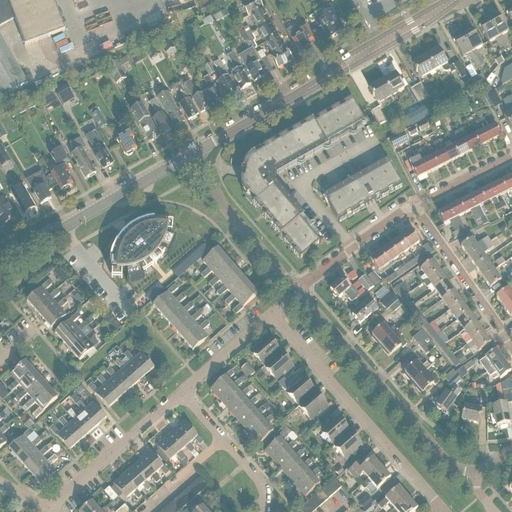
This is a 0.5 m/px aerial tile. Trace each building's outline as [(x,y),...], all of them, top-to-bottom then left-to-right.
[(0,0),(0,95),(2,99),(27,85),(0,38),(0,26),(14,19),(24,47),(65,32),(56,9),(52,0),(0,0)] [(173,0),(178,14),(197,8),(194,0),(173,0)] [(248,18),(249,17),(261,10),(255,0),(254,0),(242,8),(248,18)] [(257,30),(269,24),(261,10),(249,17),(257,30)] [(344,32),(336,19),(338,18),(334,10),(315,21),(319,28),(320,28),(328,41),(344,32)] [(212,17),(215,23),(223,19),(220,13),(212,17)] [(503,48),(506,46),(501,37),(507,33),(498,16),(488,21),(503,48)] [(204,28),(213,23),(210,17),(201,21),(204,28)] [(488,21),(478,27),(488,44),(494,41),(499,50),(503,48),(488,21)] [(265,44),(277,37),(269,24),(257,30),(265,44)] [(314,42),(305,26),(298,30),(298,31),(295,33),(292,29),(286,32),(300,56),(308,52),(308,51),(311,49),(308,45),(314,42)] [(246,36),(251,34),(247,27),(243,30),(246,36)] [(462,36),(479,66),(483,64),(476,52),(481,48),(471,31),(462,36)] [(251,34),(246,36),(250,42),(253,49),(256,47),(253,42),(255,41),(251,34)] [(167,36),(158,41),(165,53),(173,48),(167,36)] [(475,68),(479,66),(462,36),(452,42),(462,59),(468,56),(475,68)] [(273,57),(284,50),(277,37),(265,44),(273,57)] [(154,46),(144,51),(149,61),(154,58),(159,56),(154,46)] [(244,68),(245,68),(245,69),(246,70),(250,77),(254,83),(264,78),(256,64),(259,62),(252,49),(238,57),(244,68)] [(285,50),(284,50),(273,57),(271,58),(277,70),(291,62),(285,50)] [(434,73),(441,69),(442,72),(446,73),(449,71),(451,74),(454,72),(451,66),(448,68),(438,50),(425,57),(434,73)] [(141,51),(136,54),(140,60),(145,57),(141,51)] [(261,52),(257,54),(260,61),(265,58),(261,52)] [(228,78),(232,86),(236,84),(240,91),(250,86),(241,70),(242,69),(233,54),(227,57),(235,72),(231,75),(231,76),(228,78)] [(434,73),(425,57),(412,65),(421,80),(434,73)] [(265,58),(260,61),(263,65),(265,69),(268,74),(272,72),(265,58)] [(494,62),(497,67),(503,63),(501,58),(494,62)] [(120,68),(123,66),(127,64),(124,59),(117,62),(120,68)] [(236,93),(232,86),(228,78),(218,61),(213,64),(222,81),(217,84),(226,99),(236,93)] [(115,62),(107,66),(117,84),(125,79),(115,62)] [(461,80),(466,77),(458,63),(453,65),(461,80)] [(207,77),(213,73),(208,65),(203,68),(207,77)] [(507,83),(509,71),(504,70),(500,83),(502,86),(507,83)] [(95,74),(94,77),(95,80),(99,81),(101,79),(102,76),(100,73),(97,73),(95,74)] [(382,82),(390,97),(403,90),(394,75),(382,82)] [(211,107),(221,102),(213,88),(207,77),(202,80),(208,91),(203,93),(211,107)] [(478,93),(488,87),(484,81),(479,85),(477,82),(475,79),(471,82),(475,87),(474,88),(478,93)] [(189,82),(183,85),(186,91),(199,114),(209,109),(201,94),(198,96),(189,82)] [(369,89),(378,105),(390,97),(382,82),(369,89)] [(179,84),(174,86),(184,103),(179,106),(181,111),(187,121),(197,116),(179,84)] [(415,87),(423,101),(428,109),(432,107),(427,98),(420,84),(415,87)] [(66,87),(54,94),(61,105),(72,98),(66,87)] [(403,94),(411,108),(423,101),(415,87),(403,94)] [(488,87),(478,93),(481,99),(491,92),(488,87)] [(51,93),(38,101),(42,108),(55,100),(51,93)] [(173,129),(183,124),(177,113),(173,106),(166,93),(156,99),(173,129)] [(494,109),(501,105),(495,93),(487,97),(492,105),(494,109)] [(485,109),(491,106),(486,97),(480,100),(485,109)] [(364,121),(350,98),(342,103),(344,106),(339,109),(337,106),(329,110),(331,113),(326,116),(324,113),(316,118),(318,121),(313,124),(311,121),(303,126),(305,128),(300,131),(298,128),(290,133),(292,136),(287,139),(285,136),(277,140),(279,143),(274,146),(272,143),(262,149),(264,152),(256,157),(254,154),(250,156),(246,160),(243,165),(242,169),(245,170),(244,180),(241,179),(240,184),(241,189),(243,194),(246,197),(248,195),(255,203),(252,205),(260,214),(262,212),(266,216),(263,218),(269,226),(272,223),(276,228),(273,230),(279,237),(282,235),(286,239),(283,241),(289,248),(292,246),(295,251),(293,253),(299,260),(319,243),(266,180),(267,177),(364,121)] [(506,109),(511,107),(507,99),(502,101),(506,109)] [(171,130),(154,101),(148,104),(155,115),(157,113),(159,117),(152,121),(161,136),(171,130)] [(22,108),(9,114),(12,119),(24,113),(36,107),(34,102),(22,108)] [(175,104),(173,106),(177,113),(181,111),(179,106),(175,104)] [(138,111),(131,115),(148,144),(158,138),(140,105),(136,107),(138,111)] [(506,109),(509,115),(503,118),(511,132),(511,131),(511,108),(511,107),(506,109)] [(99,130),(106,126),(95,108),(89,112),(99,130)] [(424,108),(405,118),(411,127),(429,117),(424,108)] [(379,126),(384,123),(376,109),(371,112),(379,126)] [(424,124),(417,127),(420,133),(427,129),(424,124)] [(481,126),(484,132),(490,143),(500,137),(495,126),(488,130),(485,124),(481,126)] [(129,134),(124,126),(119,129),(123,137),(116,142),(125,157),(126,156),(128,157),(132,155),(132,153),(133,153),(133,152),(136,150),(131,141),(133,140),(129,134)] [(410,138),(417,134),(414,129),(407,132),(410,138)] [(96,131),(85,137),(93,151),(91,152),(102,170),(105,169),(112,164),(102,146),(104,145),(96,131)] [(479,148),(490,143),(484,132),(473,137),(479,148)] [(391,142),(394,149),(408,142),(404,135),(391,142)] [(458,159),(469,154),(463,142),(460,137),(456,139),(458,145),(453,148),(458,159)] [(469,154),(479,148),(473,137),(463,142),(469,154)] [(85,149),(80,140),(79,139),(66,147),(85,180),(95,174),(82,151),(85,149)] [(458,159),(453,148),(446,151),(443,145),(439,147),(442,153),(448,164),(458,159)] [(0,166),(0,167),(3,166),(9,163),(0,147),(0,166)] [(438,155),(432,158),(437,169),(448,164),(442,153),(439,147),(435,150),(438,155)] [(61,192),(64,192),(67,190),(68,188),(68,187),(72,185),(67,176),(69,175),(64,166),(69,162),(61,149),(51,155),(54,160),(53,160),(56,166),(48,171),(51,176),(46,179),(52,189),(57,186),(60,192),(61,192)] [(412,155),(415,160),(409,163),(408,163),(411,169),(416,180),(427,175),(419,158),(416,153),(412,155)] [(427,175),(437,169),(432,158),(425,161),(423,156),(419,158),(427,175)] [(402,187),(389,164),(362,179),(361,176),(350,182),(352,185),(325,200),(338,223),(347,219),(345,216),(350,213),(351,216),(360,211),(358,208),(379,196),(381,199),(389,195),(387,192),(392,189),(394,192),(402,187)] [(40,206),(50,200),(46,194),(51,191),(41,173),(31,179),(38,191),(33,193),(40,206)] [(511,179),(511,177),(500,183),(506,194),(511,191),(511,179)] [(490,188),(495,199),(506,194),(500,183),(490,188)] [(24,215),(34,209),(21,186),(10,192),(24,215)] [(495,199),(490,188),(479,193),(485,204),(491,201),(493,207),(498,204),(495,199)] [(0,224),(2,227),(15,220),(4,199),(6,198),(2,192),(0,193),(0,224)] [(481,213),(479,208),(485,204),(479,193),(469,198),(477,215),(481,213)] [(477,215),(469,198),(458,204),(464,215),(470,212),(473,217),(477,215)] [(464,215),(458,204),(448,209),(456,226),(460,223),(458,218),(464,215)] [(456,226),(448,209),(437,214),(443,226),(449,223),(452,228),(456,226)] [(109,259),(109,260),(110,261),(109,273),(117,274),(120,274),(123,274),(126,274),(127,283),(126,283),(127,283),(130,283),(134,282),(137,281),(140,280),(144,278),(143,278),(139,270),(140,270),(142,268),(145,267),(147,265),(150,263),(152,261),(154,259),(156,257),(158,255),(159,252),(160,251),(168,256),(167,257),(168,257),(169,255),(171,252),(172,248),(174,245),(175,242),(175,240),(174,240),(174,241),(165,239),(166,235),(167,228),(167,222),(154,222),(154,220),(153,220),(154,225),(153,225),(150,225),(147,226),(144,227),(142,228),(139,229),(136,230),(134,231),(131,233),(129,235),(127,237),(125,239),(123,241),(121,243),(119,246),(118,248),(116,251),(115,253),(114,256),(113,259),(113,260),(109,259)] [(504,226),(498,230),(501,234),(507,230),(504,226)] [(400,238),(409,251),(419,244),(410,231),(400,238)] [(455,233),(451,235),(454,240),(462,236),(459,231),(455,233)] [(403,255),(409,251),(400,238),(390,246),(399,258),(401,261),(405,258),(403,255)] [(480,243),(483,247),(490,243),(486,238),(480,243)] [(460,248),(468,258),(483,247),(480,243),(475,246),(471,240),(460,248)] [(493,248),(490,243),(483,247),(486,252),(493,248)] [(204,246),(201,249),(206,255),(209,252),(204,246)] [(388,265),(399,258),(390,246),(379,253),(388,265)] [(483,247),(468,258),(475,269),(486,261),(482,255),(486,252),(483,247)] [(201,249),(198,252),(203,258),(206,255),(201,249)] [(210,272),(225,259),(217,250),(202,263),(208,269),(200,276),(204,280),(211,273),(210,272)] [(198,252),(195,255),(200,260),(203,258),(198,252)] [(416,262),(417,264),(428,257),(425,252),(416,259),(417,261),(416,262)] [(382,270),(388,265),(379,253),(369,260),(380,275),(383,272),(382,270)] [(195,255),(192,257),(196,263),(200,260),(195,255)] [(192,257),(188,260),(193,266),(196,263),(192,257)] [(210,272),(211,273),(216,279),(208,285),(211,289),(219,282),(218,281),(233,268),(225,259),(210,272)] [(408,271),(417,264),(416,262),(417,261),(416,259),(405,267),(408,271)] [(498,268),(504,263),(501,259),(494,263),(498,268)] [(188,260),(185,263),(190,269),(193,266),(188,260)] [(482,279),(493,271),(486,261),(475,269),(482,279)] [(427,281),(440,272),(432,262),(420,271),(427,281)] [(185,263),(182,266),(187,271),(190,269),(185,263)] [(504,263),(498,268),(501,273),(507,268),(504,263)] [(182,266),(179,269),(184,274),(187,271),(182,266)] [(397,278),(408,271),(405,267),(395,274),(397,278)] [(213,297),(216,301),(227,291),(226,290),(241,277),(233,268),(218,281),(219,282),(224,288),(213,297)] [(179,269),(176,271),(180,277),(184,274),(179,269)] [(55,274),(54,275),(62,283),(66,280),(58,271),(55,274)] [(180,277),(176,271),(172,274),(177,280),(180,277)] [(482,279),(490,289),(500,282),(493,271),(482,279)] [(353,272),(348,276),(352,282),(357,279),(353,272)] [(447,283),(440,272),(427,281),(422,284),(426,289),(430,286),(434,291),(447,283)] [(374,287),(380,283),(372,274),(367,278),(374,287)] [(387,286),(397,278),(395,274),(384,282),(387,286)] [(226,290),(227,291),(232,297),(224,303),(227,307),(235,300),(234,299),(249,286),(241,277),(226,290)] [(364,277),(357,282),(359,285),(366,294),(373,288),(364,277)] [(354,290),(351,287),(350,289),(342,280),(329,290),(337,300),(344,294),(351,303),(356,299),(358,302),(362,299),(354,290)] [(49,298),(48,298),(44,292),(52,286),(48,282),(40,289),(41,290),(26,302),(34,311),(49,298)] [(441,302),(454,293),(447,283),(434,291),(441,302)] [(175,303),(174,302),(170,296),(177,290),(174,286),(166,293),(167,294),(152,306),(160,316),(175,303)] [(257,296),(249,286),(234,299),(235,300),(239,306),(232,312),(235,316),(243,309),(242,308),(257,296)] [(403,299),(405,297),(397,287),(392,290),(400,299),(402,298),(403,299)] [(390,293),(389,294),(384,288),(375,296),(379,300),(381,303),(379,304),(386,312),(388,310),(397,302),(390,293)] [(503,308),(511,301),(511,297),(507,290),(496,298),(503,308)] [(57,307),(56,307),(52,301),(59,295),(56,291),(48,298),(49,298),(34,311),(42,320),(57,307)] [(449,312),(461,303),(454,293),(441,302),(448,311),(449,312)] [(183,312),(182,311),(178,306),(185,299),(182,295),(174,302),(175,303),(160,316),(168,325),(183,312)] [(408,310),(412,307),(405,297),(403,299),(402,298),(400,299),(408,310)] [(109,312),(120,323),(134,310),(123,299),(109,312)] [(42,320),(51,330),(65,317),(60,310),(67,304),(64,300),(56,307),(57,307),(42,320)] [(371,315),(367,311),(373,306),(369,301),(363,307),(363,306),(352,316),(359,325),(371,315)] [(511,301),(503,308),(510,318),(511,316),(511,301)] [(397,302),(388,310),(392,314),(401,306),(397,302)] [(456,322),(468,313),(461,303),(449,312),(452,317),(456,322)] [(191,321),(190,320),(186,315),(193,308),(190,304),(182,311),(183,312),(168,325),(176,334),(191,321)] [(419,319),(421,317),(412,307),(408,310),(415,319),(418,317),(419,319)] [(105,321),(106,320),(110,316),(107,312),(102,316),(101,317),(105,321)] [(199,330),(198,329),(194,323),(201,317),(198,313),(190,320),(191,321),(176,334),(184,343),(199,330)] [(463,332),(476,323),(468,313),(456,322),(463,332)] [(77,330),(72,324),(80,318),(76,314),(68,321),(69,322),(55,334),(63,344),(77,330)] [(110,316),(106,320),(110,326),(111,325),(115,322),(110,316)] [(424,330),(428,326),(421,317),(419,319),(418,317),(415,319),(424,330)] [(184,343),(192,352),(207,339),(201,333),(209,326),(206,322),(198,329),(199,330),(184,343)] [(85,340),(85,339),(80,333),(88,327),(84,323),(77,330),(63,344),(71,353),(85,340)] [(483,334),(476,323),(463,332),(458,336),(465,346),(467,346),(471,343),(470,342),(483,334)] [(434,338),(436,337),(428,326),(424,330),(431,339),(433,337),(434,338)] [(371,338),(379,348),(398,331),(394,327),(388,332),(383,327),(379,330),(372,336),(372,337),(371,338)] [(389,357),(400,347),(402,349),(406,346),(399,338),(401,336),(398,331),(379,348),(387,357),(388,356),(389,357)] [(85,340),(71,353),(79,362),(94,349),(88,342),(96,336),(92,332),(85,339),(85,340)] [(417,346),(426,338),(423,334),(414,342),(417,346)] [(490,344),(483,334),(470,342),(471,343),(467,346),(465,346),(462,349),(465,353),(473,347),(478,353),(490,344)] [(439,349),(444,346),(436,337),(434,338),(433,337),(431,339),(439,349)] [(426,338),(417,346),(425,356),(434,348),(426,338)] [(264,368),(280,353),(267,339),(251,353),(264,368)] [(450,358),(452,356),(444,346),(439,349),(447,358),(449,356),(450,358)] [(479,363),(486,374),(503,362),(495,351),(485,359),(479,363)] [(123,356),(130,364),(131,363),(144,378),(153,370),(140,355),(134,361),(127,353),(123,356)] [(264,368),(276,382),(293,368),(280,353),(264,368)] [(460,355),(455,359),(460,366),(465,362),(460,355)] [(449,356),(447,358),(455,369),(459,365),(452,356),(450,358),(449,356)] [(131,363),(130,364),(125,369),(118,361),(114,364),(121,372),(122,371),(135,386),(144,378),(131,363)] [(404,376),(412,385),(430,369),(426,364),(423,368),(418,362),(404,374),(405,375),(404,376)] [(503,362),(486,374),(489,378),(495,374),(500,380),(510,373),(503,362)] [(18,385),(33,372),(25,363),(10,376),(16,382),(8,389),(11,393),(19,386),(18,385)] [(247,365),(241,370),(249,380),(255,375),(247,365)] [(434,373),(437,370),(433,366),(430,369),(412,385),(420,394),(421,393),(422,394),(433,385),(434,387),(438,384),(431,376),(434,373)] [(449,368),(443,375),(446,378),(452,371),(449,368)] [(456,376),(459,380),(460,381),(465,377),(466,373),(462,368),(455,374),(456,376)] [(122,371),(121,372),(116,377),(109,369),(105,372),(112,380),(113,379),(126,394),(135,386),(122,371)] [(456,376),(455,374),(452,371),(446,378),(443,380),(448,384),(456,376)] [(26,394),(41,381),(33,372),(18,385),(19,386),(24,391),(16,398),(16,399),(19,402),(27,395),(26,394)] [(210,391),(218,400),(233,388),(232,387),(227,381),(233,376),(230,372),(223,378),(224,379),(210,391)] [(460,381),(459,380),(456,376),(448,384),(446,386),(451,390),(460,381)] [(113,379),(112,380),(107,385),(100,377),(96,380),(103,388),(104,387),(117,402),(126,394),(113,379)] [(286,393),(298,407),(315,393),(302,378),(286,393)] [(286,383),(283,379),(277,384),(281,388),(286,383)] [(34,403),(49,390),(41,381),(26,394),(27,395),(31,400),(24,407),(27,411),(35,404),(34,403)] [(241,397),(240,395),(235,390),(241,385),(238,381),(232,387),(233,388),(218,400),(226,409),(241,397)] [(286,383),(281,388),(284,392),(290,387),(286,383)] [(104,387),(103,388),(98,393),(91,385),(87,388),(94,396),(95,395),(108,410),(117,402),(104,387)] [(84,392),(81,388),(75,393),(79,397),(84,392)] [(34,403),(35,404),(39,409),(32,416),(35,420),(43,413),(42,412),(57,399),(49,390),(34,403)] [(249,405),(248,405),(243,399),(249,394),(246,390),(240,395),(241,397),(226,409),(234,418),(249,405)] [(459,394),(454,390),(451,393),(449,391),(447,394),(445,393),(436,407),(446,414),(446,413),(450,417),(456,410),(451,406),(455,401),(455,400),(459,394)] [(510,404),(508,391),(503,392),(502,392),(503,400),(497,401),(499,406),(492,408),(496,427),(499,427),(500,428),(506,427),(506,425),(509,425),(505,405),(510,404)] [(298,407),(311,422),(328,407),(315,393),(298,407)] [(74,396),(70,400),(76,406),(80,403),(74,396)] [(256,415),(256,414),(251,408),(257,403),(254,399),(248,405),(249,405),(234,418),(242,428),(256,415)] [(83,413),(96,428),(106,420),(93,405),(86,411),(80,403),(76,406),(82,414),(83,413)] [(475,407),(470,406),(470,410),(464,408),(461,422),(470,424),(478,425),(481,412),(480,412),(481,408),(475,406),(475,407)] [(264,424),(263,422),(259,417),(265,412),(262,408),(256,414),(256,415),(242,428),(250,437),(264,424)] [(83,413),(82,414),(77,418),(70,411),(67,414),(74,422),(75,421),(87,436),(96,428),(83,413)] [(250,437),(258,446),(273,433),(267,426),(273,421),(270,417),(263,422),(264,424),(250,437)] [(333,447),(350,433),(337,418),(320,433),(333,447)] [(75,421),(74,422),(68,426),(61,419),(58,422),(64,430),(65,429),(78,444),(87,436),(75,421)] [(27,430),(33,425),(30,421),(23,426),(27,430)] [(187,446),(188,445),(194,441),(199,447),(203,443),(197,437),(196,438),(184,423),(174,431),(187,446)] [(320,424),(311,432),(315,437),(324,429),(320,424)] [(6,426),(0,430),(0,449),(7,443),(1,436),(9,430),(6,426)] [(65,429),(64,430),(59,434),(52,427),(49,430),(56,438),(56,437),(69,452),(78,444),(65,429)] [(286,429),(279,435),(281,437),(278,440),(278,441),(264,453),(272,462),(287,449),(286,448),(282,443),(288,438),(287,437),(290,434),(286,429)] [(31,446),(30,445),(26,440),(33,433),(30,430),(22,437),(23,437),(8,450),(16,459),(31,446)] [(178,454),(180,453),(185,448),(190,455),(194,451),(188,445),(187,446),(174,431),(165,439),(178,454)] [(333,447),(346,462),(362,447),(350,433),(333,447)] [(39,455),(38,454),(34,449),(41,442),(38,439),(30,445),(31,446),(16,459),(24,468),(39,455)] [(176,456),(181,463),(185,459),(180,453),(178,454),(165,439),(156,447),(159,450),(169,462),(176,456)] [(295,458),(294,458),(289,452),(296,447),(292,443),(286,448),(287,449),(272,462),(280,471),(295,458)] [(47,464),(46,463),(42,458),(49,451),(48,450),(46,448),(38,454),(39,455),(24,468),(32,477),(47,464)] [(159,450),(155,454),(166,465),(169,462),(159,450)] [(303,468),(302,467),(297,461),(303,456),(300,452),(294,458),(295,458),(280,471),(288,480),(303,468)] [(149,453),(140,461),(153,476),(154,475),(159,471),(165,477),(169,474),(163,467),(162,468),(149,453)] [(47,464),(32,477),(40,487),(55,474),(50,467),(57,460),(54,457),(46,463),(47,464)] [(367,481),(381,469),(372,459),(361,469),(357,464),(347,472),(355,481),(362,474),(367,480),(367,481)] [(144,484),(145,483),(150,479),(156,485),(160,481),(154,475),(153,476),(140,461),(131,469),(144,484)] [(311,476),(310,476),(305,470),(312,465),(308,461),(302,467),(303,468),(288,480),(296,489),(311,476)] [(135,492),(136,491),(141,486),(147,493),(151,489),(145,483),(144,484),(131,469),(122,477),(135,492)] [(367,481),(367,480),(360,486),(363,490),(370,484),(376,491),(390,479),(381,469),(367,481)] [(311,476),(296,489),(304,499),(319,486),(313,479),(319,474),(316,470),(310,476),(311,476)] [(132,494),(138,501),(141,497),(136,491),(135,492),(122,477),(113,485),(114,487),(121,494),(126,500),(132,494)] [(196,482),(203,490),(207,487),(200,478),(196,482)] [(329,483),(337,491),(341,488),(333,479),(329,483)] [(199,494),(203,490),(196,482),(192,485),(199,494)] [(332,496),(337,491),(329,483),(325,487),(332,496)] [(195,498),(199,494),(192,485),(187,489),(195,498)] [(114,487),(110,490),(117,498),(121,494),(114,487)] [(328,499),(332,496),(325,487),(321,490),(328,499)] [(112,502),(117,498),(110,490),(109,488),(104,493),(112,502)] [(388,504),(393,510),(394,511),(408,499),(398,488),(377,506),(380,510),(388,504)] [(191,501),(195,498),(187,489),(183,493),(191,501)] [(324,503),(328,499),(321,490),(316,494),(324,503)] [(186,505),(191,501),(183,493),(179,497),(186,505)] [(320,507),(324,503),(316,494),(312,498),(320,507)] [(182,509),(186,505),(179,497),(174,501),(182,509)] [(315,511),(320,507),(312,498),(308,502),(315,511)] [(369,505),(372,502),(368,498),(367,498),(359,505),(363,510),(369,505)] [(394,511),(393,510),(390,511),(414,511),(417,510),(408,499),(394,511)] [(175,511),(178,511),(182,509),(174,501),(169,505),(175,511)] [(308,511),(314,511),(315,511),(308,502),(303,506),(308,511)]
